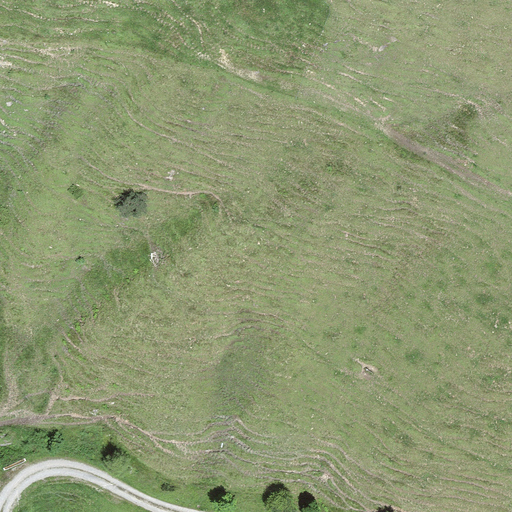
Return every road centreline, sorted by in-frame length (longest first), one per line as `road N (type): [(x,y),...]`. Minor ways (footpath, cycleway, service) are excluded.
road 1 (track): [(511,204),(362,116),(222,66)]
road 2 (track): [(168,511),(52,470),(25,480),(6,511)]
